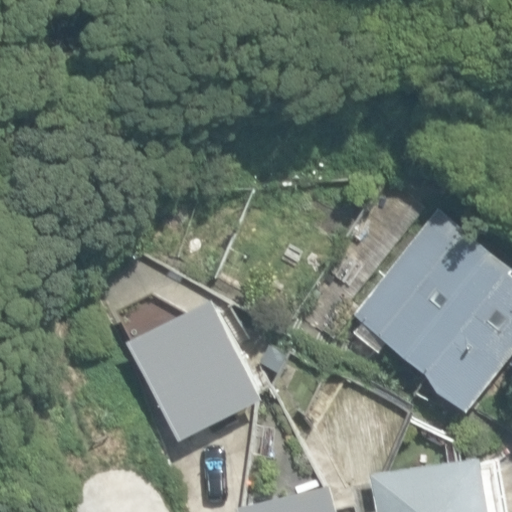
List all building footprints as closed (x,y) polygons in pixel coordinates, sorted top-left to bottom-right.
[(442,391),(471,408),(511,357),(511,263),(440,207),(359,316),(426,367),(442,391)] [(314,319),(339,336),(365,298),(341,281),(314,319)] [(191,309),(155,294),(122,308),(183,437),(267,397),(219,297),(191,309)] [(373,470),(380,511),(499,511),(489,450),(373,470)] [(241,511),(346,511),(338,481),(240,506),(241,511)]
